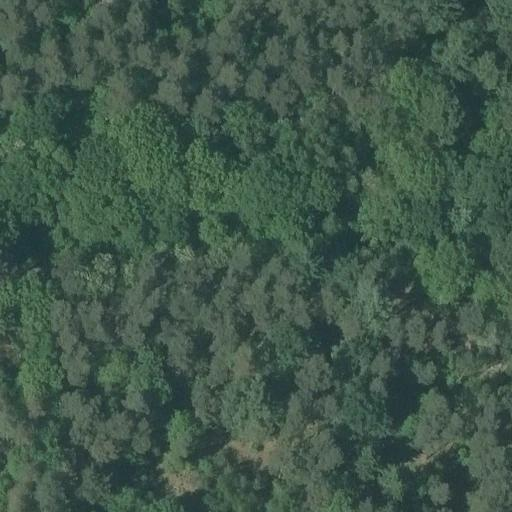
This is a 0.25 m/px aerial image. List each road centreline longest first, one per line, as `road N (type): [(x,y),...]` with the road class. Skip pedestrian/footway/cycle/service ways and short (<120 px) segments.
road 1 (unclassified): [(0,208),(511,201)]
road 2 (track): [(67,511),(21,208)]
